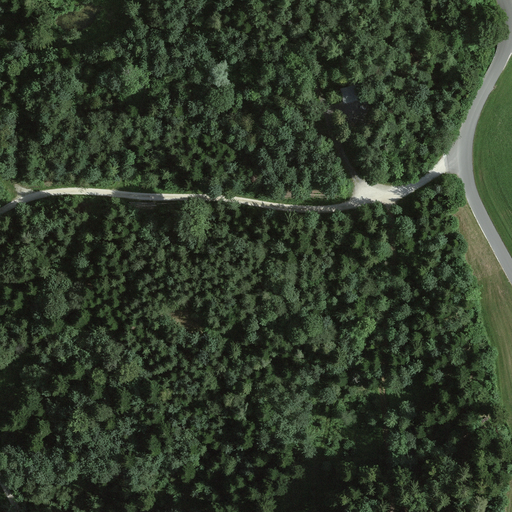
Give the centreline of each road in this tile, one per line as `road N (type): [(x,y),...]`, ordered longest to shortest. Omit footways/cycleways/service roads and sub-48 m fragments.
road 1 (track): [(464,150),(391,201),(336,210),(80,190),(0,213)]
road 2 (unclassified): [(511,271),(482,218),(464,159),(469,122),(508,30)]
road 3 (track): [(373,204),(334,136),(320,91),(265,0)]
